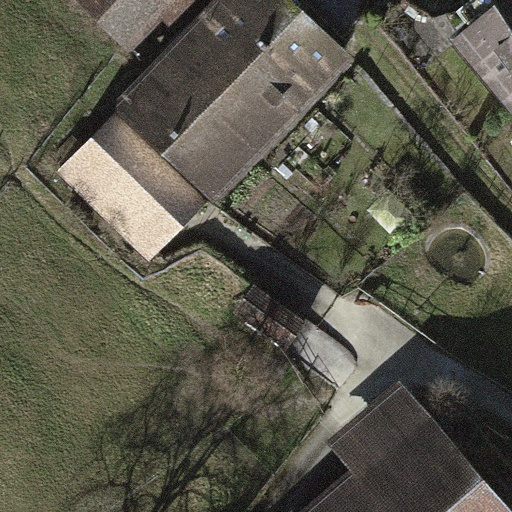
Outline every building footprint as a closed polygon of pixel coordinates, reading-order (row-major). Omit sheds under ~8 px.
[(116,114),(57,174),(150,263),(211,201),(216,205),(357,60),(295,0),(217,0),(111,109),(116,114)] [(77,0),(128,52),(181,0),(77,0)] [(472,27),(458,39),(511,104),(511,0),(478,0),(462,14),(472,27)] [(308,322),(255,286),(235,315),(288,351),(308,322)] [(352,472),(304,511),(511,511),(403,383),(329,445),(352,472)]
